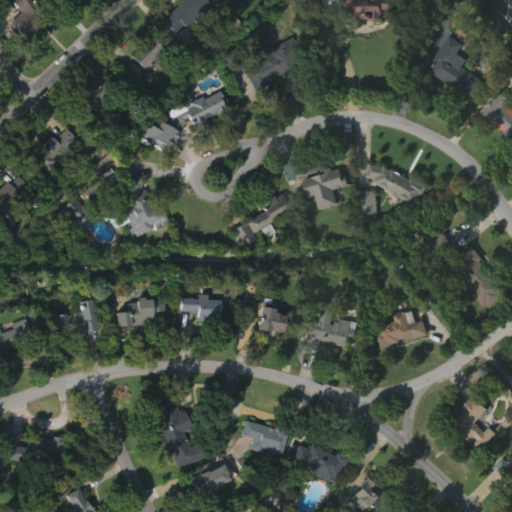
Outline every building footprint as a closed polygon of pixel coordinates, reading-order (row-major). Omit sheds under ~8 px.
[(29,0),(35,6),(39,2),(46,10),(43,13),(51,21),(36,34),(30,28),(21,37),(7,22),(18,12),(6,0),(29,0)] [(82,0),(46,0),(63,18),(55,26),(63,35),(90,9),(82,0)] [(206,13),(193,25),(189,21),(185,25),(183,22),(173,31),(162,19),(172,11),(170,9),(179,0),(208,0),(209,1),(202,8),(206,13)] [(254,1),(252,0),(210,0),(207,3),(213,9),(206,15),(219,28),(233,14),(238,18),(254,1)] [(394,0),(394,7),(386,7),(386,9),(381,9),(380,19),(339,18),(339,6),(337,6),(337,0),(394,0)] [(511,0),(504,0),(501,3),(511,13),(511,0)] [(0,30),(14,46),(3,57),(19,74),(43,53),(29,39),(34,35),(16,15),(0,30)] [(315,38),(340,39),(340,56),(351,56),(351,52),(386,52),(387,33),(371,33),(371,23),(347,23),(347,26),(335,26),(336,17),(316,17),(315,38)] [(172,69),(204,36),(188,22),(157,55),(172,69)] [(153,77),(144,86),(135,77),(142,70),(128,55),(137,46),(136,44),(147,33),(161,48),(148,61),(150,64),(145,69),(153,77)] [(254,90),(241,67),(263,55),(261,51),(291,34),(304,59),(266,79),(268,83),(254,90)] [(486,82),(474,100),(432,71),(438,63),(433,60),(451,35),(463,44),(458,52),(467,59),(463,65),(486,82)] [(230,47),(238,61),(239,60),(242,65),(226,74),(215,55),(230,47)] [(125,88),(139,104),(161,85),(148,69),(125,88)] [(423,105),(471,135),(482,117),(458,102),(463,94),(452,87),(459,77),(446,69),(423,105)] [(111,103),(102,113),(96,106),(85,116),(75,106),(111,71),(118,79),(102,94),(111,103)] [(238,102),(248,123),(285,105),(272,78),(258,85),(262,91),(238,102)] [(511,104),(511,136),(511,138),(492,121),(489,125),(478,115),(501,89),(511,99),(511,101),(510,103),(511,104)] [(219,90),(224,100),(223,100),(226,106),(204,116),(206,120),(192,126),(188,116),(183,119),(184,122),(174,127),(165,110),(201,95),(202,97),(219,90)] [(141,121),(149,114),(140,105),(132,112),(141,121)] [(159,119),(178,129),(173,139),(171,138),(167,145),(142,132),(148,122),(156,126),(159,119)] [(220,146),(214,127),(159,144),(163,155),(139,163),(143,177),(156,173),(156,174),(185,165),(183,158),(220,146)] [(476,146),(503,169),(511,158),(511,144),(492,127),(476,146)] [(62,128),(76,142),(62,155),(57,149),(48,157),(51,160),(47,164),(51,168),(46,174),(25,152),(36,141),(37,143),(46,135),(50,139),(62,128)] [(45,170),(26,188),(41,204),(75,173),(63,160),(48,173),(45,170)] [(381,167),(409,181),(410,179),(423,186),(414,204),(373,182),(374,178),(366,177),(367,165),(381,167)] [(341,167),(344,177),(348,175),(350,184),(335,189),(340,203),(321,209),(316,191),(310,193),(305,179),(341,167)] [(17,175),(27,185),(0,211),(0,186),(6,180),(9,183),(17,175)] [(138,176),(139,189),(141,188),(149,206),(152,204),(154,209),(160,207),(167,224),(129,238),(125,228),(127,227),(125,222),(118,225),(114,215),(121,212),(118,204),(124,202),(122,197),(121,177),(138,176)] [(376,214),(358,215),(356,193),(374,192),(376,214)] [(279,193),(284,202),(282,204),(286,211),(266,222),(271,231),(262,236),(257,228),(248,233),(251,239),(237,247),(227,230),(262,209),(257,201),(269,194),(271,197),(279,193)] [(333,239),(329,224),(340,221),(336,201),(317,206),(317,210),(300,214),(304,232),(312,230),(315,244),(333,239)] [(0,216),(0,240),(25,220),(13,206),(0,216)] [(129,270),(148,264),(162,259),(156,239),(144,242),(134,209),(112,216),(129,270)] [(284,245),(275,226),(255,237),(259,245),(240,255),(246,267),(255,262),(260,271),(268,267),(263,256),(284,245)] [(355,248),(373,248),(372,226),(354,226),(355,248)] [(55,244),(67,255),(79,242),(67,230),(55,244)] [(457,252),(460,255),(470,246),(481,260),(479,262),(494,280),(496,278),(507,292),(489,308),(485,304),(481,308),(464,288),(468,285),(450,264),(455,260),(451,256),(440,265),(425,247),(441,234),(457,252)] [(225,263),(233,279),(248,272),(240,256),(225,263)] [(449,278),(439,267),(424,281),(434,291),(449,278)] [(481,342),(501,326),(467,282),(446,298),(481,342)] [(205,293),(205,298),(220,298),(220,318),(209,318),(209,321),(195,320),(195,311),(179,310),(179,297),(195,297),(195,293),(205,293)] [(286,314),(282,331),(271,329),(270,332),(255,328),(262,293),(277,296),(274,310),(286,314)] [(91,294),(99,329),(82,332),(80,321),(57,326),(58,331),(49,333),(44,312),(54,310),(55,314),(78,309),(76,297),(91,294)] [(140,299),(140,301),(159,299),(160,310),(148,311),(149,323),(113,326),(111,313),(123,311),(122,303),(133,302),(133,300),(140,299)] [(332,311),(328,324),(333,325),(334,322),(338,323),(339,319),(351,322),(349,331),(355,332),(353,342),(347,340),(345,348),(304,335),(307,321),(318,323),(321,309),(332,311)] [(411,311),(414,323),(422,321),(427,336),(410,341),(409,337),(389,344),(390,347),(378,350),(374,336),(377,335),(375,327),(393,321),(392,316),(411,311)] [(23,319),(30,338),(4,348),(6,353),(0,355),(0,331),(10,328),(8,323),(23,319)] [(241,334),(238,354),(252,356),(251,362),(275,366),(279,342),(268,340),(270,332),(257,330),(256,336),(241,334)] [(72,336),(73,344),(43,351),(46,365),(75,359),(77,368),(92,364),(86,332),(72,336)] [(215,333),(174,332),(174,345),(190,346),(190,355),(214,356),(215,333)] [(110,359),(152,356),(151,345),(158,344),(157,333),(120,336),(121,345),(109,346),(110,359)] [(302,372),(347,380),(350,355),(335,353),(334,358),(327,357),(329,345),(319,343),(316,356),(305,354),(302,372)] [(423,370),(420,355),(404,359),(402,347),(388,350),(390,357),(371,361),(376,380),(407,374),(407,373),(423,370)] [(0,383),(27,375),(20,353),(4,358),(6,363),(0,365),(0,383)] [(166,392),(183,428),(179,430),(186,445),(167,453),(151,415),(154,414),(148,400),(166,392)] [(469,399),(473,402),(476,400),(487,410),(474,424),(483,433),(488,428),(494,434),(478,452),(471,445),(476,440),(474,438),(469,444),(460,435),(464,430),(461,427),(459,429),(452,423),(463,412),(460,409),(469,399)] [(264,426),(269,428),(271,421),(287,426),(278,453),(259,447),(258,450),(246,446),(249,436),(237,432),(242,418),(264,426)] [(171,502),(201,489),(195,474),(186,477),(180,464),(187,461),(180,444),(172,448),(163,428),(143,437),(171,502)] [(484,444),(471,431),(449,452),(461,465),(457,468),(466,477),(469,474),(478,482),(492,468),(486,461),(481,466),(471,456),(484,444)] [(37,438),(48,439),(49,436),(57,437),(56,442),(60,442),(59,448),(57,448),(56,458),(50,457),(49,459),(3,454),(4,445),(25,447),(26,435),(37,438)] [(308,443),(332,454),(333,451),(344,456),(340,464),(338,464),(332,477),(330,476),(328,481),(303,469),(305,464),(289,457),(295,443),(306,448),(308,443)] [(246,472),(244,482),(256,485),(257,482),(275,488),(281,467),(238,456),(235,469),(246,472)] [(503,458),(508,463),(511,459),(511,460),(511,484),(494,468),(503,458)] [(292,468),(284,492),(271,487),(279,464),(292,468)] [(56,473),(26,470),(25,480),(2,478),(0,489),(53,495),(56,473)] [(200,474),(201,476),(204,475),(211,488),(209,489),(217,504),(211,507),(212,510),(208,511),(198,511),(187,489),(191,487),(186,477),(198,470),(200,474)] [(389,499),(377,511),(351,511),(343,505),(348,500),(345,497),(366,473),(377,483),(374,486),(389,499)] [(286,494),(302,500),(300,506),(316,511),(330,511),(338,492),(304,479),(303,482),(292,478),(286,494)] [(74,487),(76,486),(79,492),(78,493),(81,498),(82,498),(92,511),(71,511),(68,507),(70,506),(62,494),(74,487)] [(511,511),(511,500),(500,490),(490,500),(503,511),(511,511)] [(248,511),(242,503),(253,495),(261,506),(251,511),(248,511)]
